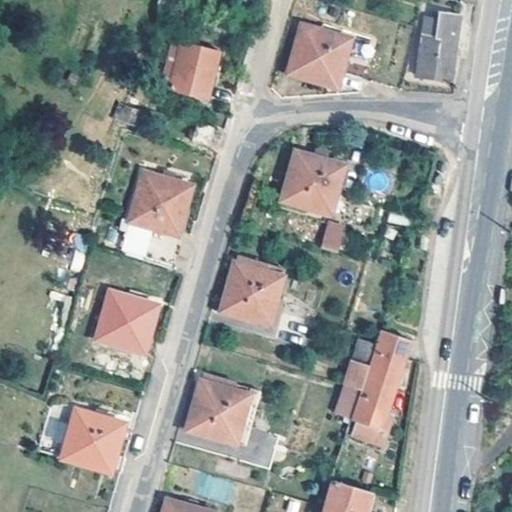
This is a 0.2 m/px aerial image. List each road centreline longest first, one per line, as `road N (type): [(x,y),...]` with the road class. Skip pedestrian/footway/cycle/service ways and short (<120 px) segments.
road 1 (residential): [(134,511),(252,125)]
road 2 (secondary): [(431,511),(488,125)]
road 3 (residential): [(252,125),(280,112),(488,125)]
road 4 (residential): [(252,125),(253,94),(281,0)]
road 5 (secondary): [(488,125),(506,0)]
